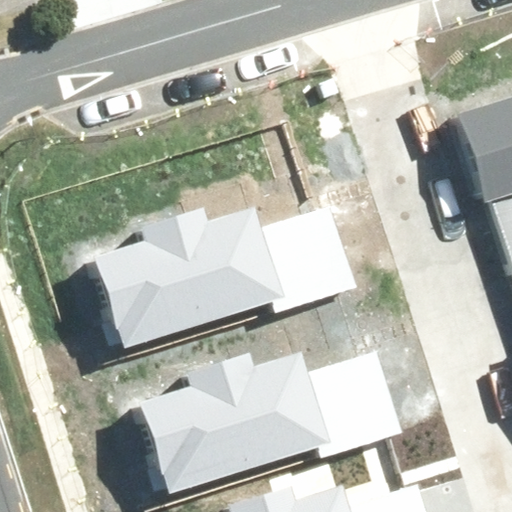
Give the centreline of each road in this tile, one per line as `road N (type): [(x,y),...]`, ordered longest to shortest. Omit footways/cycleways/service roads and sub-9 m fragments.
road 1 (residential): [(511,456),(367,0)]
road 2 (residential): [(305,0),(0,87)]
